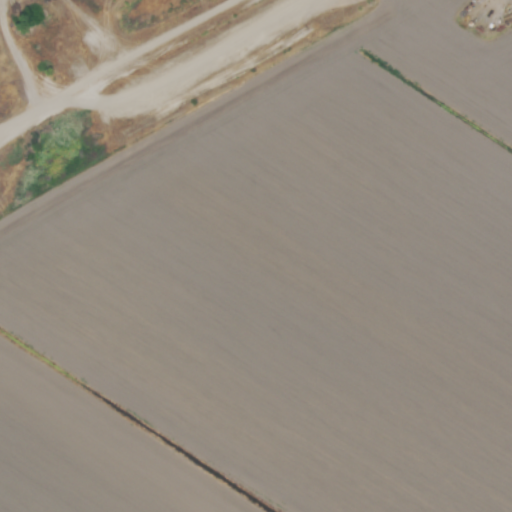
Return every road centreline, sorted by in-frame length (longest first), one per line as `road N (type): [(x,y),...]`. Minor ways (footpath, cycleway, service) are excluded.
road 1 (track): [(0,232),(398,0)]
road 2 (track): [(0,322),(274,511)]
road 3 (residential): [(241,0),(0,131)]
road 4 (track): [(399,1),(487,56),(511,32)]
